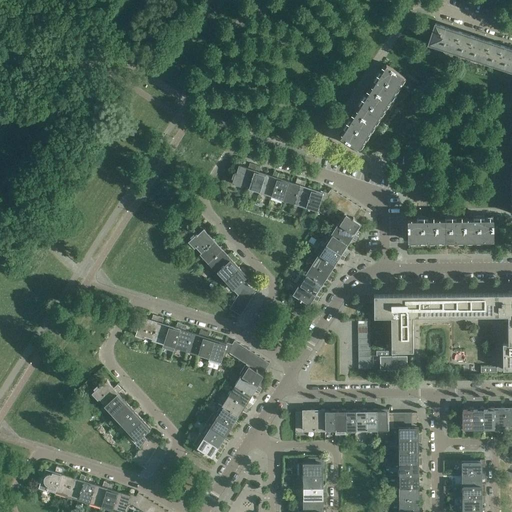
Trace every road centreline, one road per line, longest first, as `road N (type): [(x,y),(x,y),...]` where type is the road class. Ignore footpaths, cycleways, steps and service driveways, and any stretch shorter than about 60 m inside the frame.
road 1 (residential): [(386,267),(386,218),(373,196),(235,150),(223,156),(201,203),(274,290),(247,337)]
road 2 (residential): [(247,337),(136,299),(104,350),(176,435),(178,445),(152,486)]
road 3 (residential): [(17,511),(14,492),(38,450),(152,486)]
road 4 (residential): [(290,379),(311,393),(436,393)]
road 5 (unclassified): [(295,370),(349,286),(386,267)]
road 6 (residential): [(336,511),(335,448),(272,448)]
road 7 (unclassified): [(386,267),(511,267)]
road 8 (residential): [(492,511),(492,443),(436,443)]
